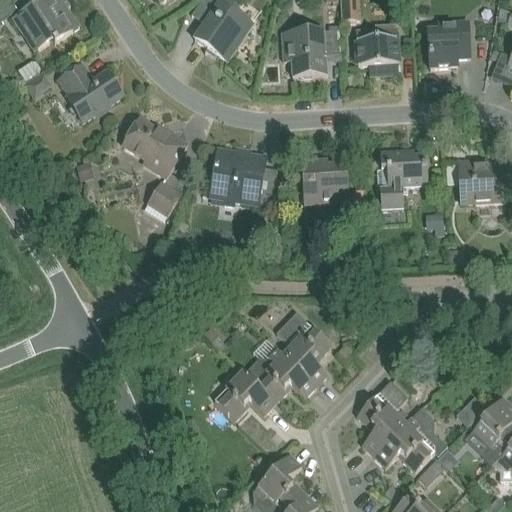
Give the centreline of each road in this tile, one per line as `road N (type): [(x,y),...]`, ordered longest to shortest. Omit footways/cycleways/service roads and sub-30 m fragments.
road 1 (residential): [(511,122),(471,109),(355,119),(240,116),(199,103),(160,76),(104,0)]
road 2 (residential): [(347,511),(324,432),(447,304),(511,301)]
road 3 (unclassified): [(158,511),(87,325)]
road 4 (unclassified): [(87,325),(0,189)]
